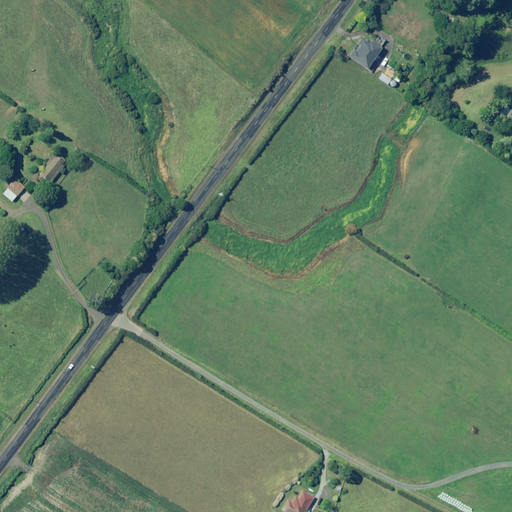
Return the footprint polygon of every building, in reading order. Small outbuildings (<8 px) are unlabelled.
[(382,49),(369,40),(360,41),(358,44),(360,46),(357,52),(354,50),(349,57),(368,70),(382,49)] [(392,78),(383,73),(379,79),(388,85),(392,78)] [(67,162),(56,152),(45,164),(47,166),(39,175),(49,183),(67,162)] [(12,202),(17,196),(24,202),(32,193),(25,187),(15,179),(2,194),(12,202)] [(314,498),(302,490),(297,498),(294,496),(291,502),(287,499),(281,510),(285,511),(307,511),(306,511),(314,498)]
